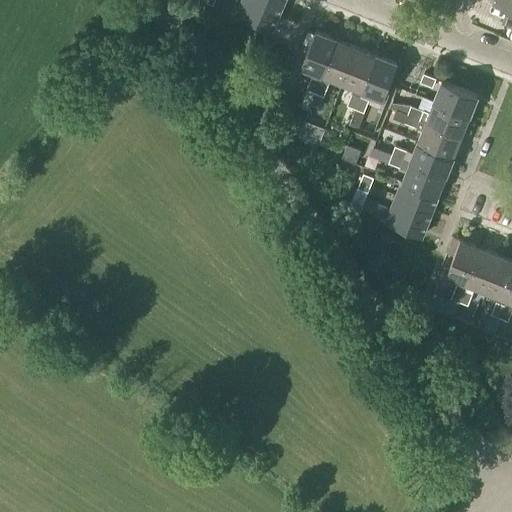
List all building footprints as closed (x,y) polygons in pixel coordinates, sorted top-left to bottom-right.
[(278,16),(283,3),(276,0),(242,0),(242,1),(278,16)] [(511,0),(494,0),(493,3),(507,8),(511,9),(511,12),(507,26),(511,27),(511,0)] [(272,30),(278,16),(242,1),(237,15),(272,30)] [(308,111),(336,39),(316,31),(302,67),(314,71),(307,90),(300,108),(308,111)] [(341,82),(355,47),(336,39),(308,111),(309,111),(315,93),(324,96),(331,78),(341,82)] [(430,68),(436,48),(422,44),(416,64),(430,68)] [(354,108),(359,96),(361,90),(376,55),(355,47),(341,82),(354,87),(347,105),(354,108)] [(383,99),(397,63),(376,55),(361,90),(383,99)] [(433,87),(436,78),(424,73),(420,82),(433,87)] [(433,100),(469,115),(477,95),(441,80),(433,100)] [(369,100),(364,98),(359,96),(354,108),(364,112),(369,100)] [(462,135),(469,115),(433,100),(429,112),(411,105),(408,114),(462,135)] [(462,135),(408,114),(407,114),(396,110),(393,119),(404,123),(422,130),(417,141),(454,155),(462,135)] [(446,175),(454,155),(417,141),(413,153),(395,146),(392,154),(404,159),(410,161),(446,175)] [(404,159),(392,154),(379,149),(376,158),(401,168),(404,159)] [(438,196),(446,175),(410,161),(401,181),(438,196)] [(371,185),(374,178),(363,173),(360,181),(371,185)] [(371,185),(360,181),(357,188),(368,192),(371,185)] [(432,209),(438,196),(401,181),(396,195),(432,209)] [(427,223),(432,209),(396,195),(391,208),(427,223)] [(360,212),(363,205),(352,201),(350,208),(360,212)] [(422,236),(427,223),(391,208),(386,222),(422,236)] [(459,302),(481,247),(460,239),(446,275),(458,280),(451,298),(459,302)] [(487,291),(501,255),(481,247),(459,302),(468,305),(475,287),(487,291)] [(507,299),(511,285),(511,259),(501,255),(487,291),(507,299)] [(430,293),(425,306),(437,311),(442,298),(430,293)] [(499,317),(504,305),(496,301),(491,314),(499,317)] [(511,307),(504,305),(499,317),(508,321),(511,310),(511,307)]
